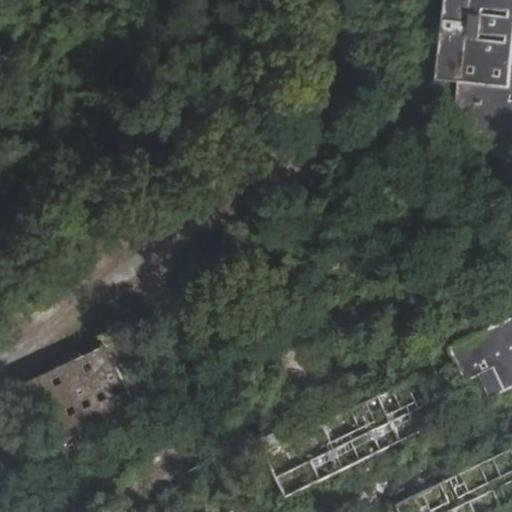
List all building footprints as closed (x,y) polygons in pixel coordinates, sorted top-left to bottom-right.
[(0,0),(0,10),(74,34),(82,8),(56,0),(0,0)] [(153,18),(154,15),(137,0),(124,0),(109,16),(82,8),(74,34),(68,42),(82,56),(54,86),(79,108),(92,92),(124,56),(153,18)] [(511,0),(448,0),(443,46),(442,57),(439,77),(471,81),(464,140),(511,145),(511,0)] [(232,80),(250,87),(262,16),(234,11),(228,58),(227,58),(226,68),(232,80)] [(209,56),(201,66),(153,18),(124,56),(154,84),(135,105),(140,115),(145,120),(157,124),(181,106),(186,112),(221,81),(213,57),(209,56)] [(102,130),(79,108),(54,86),(0,146),(0,159),(16,174),(33,191),(49,173),(55,180),(69,167),(75,172),(98,147),(92,141),(102,130)] [(0,190),(16,174),(0,159),(0,190)] [(122,200),(110,215),(126,229),(139,215),(122,200)] [(113,241),(88,220),(74,236),(99,258),(113,241)] [(35,337),(70,295),(47,276),(12,317),(35,337)] [(494,400),(511,391),(511,321),(453,349),(474,392),(487,386),(494,400)] [(147,424),(142,413),(167,402),(132,327),(107,339),(112,348),(33,385),(69,461),(147,424)] [(301,398),(323,382),(296,345),(274,362),(301,398)] [(447,422),(425,377),(281,446),(277,436),(268,441),(273,452),(268,455),(289,498),(315,486),(312,480),(321,476),(324,482),(394,448),(391,443),(401,438),(404,443),(447,422)] [(151,511),(156,511),(222,482),(194,425),(125,458),(151,511)] [(394,448),(404,443),(401,438),(391,443),(394,448)] [(499,511),(511,506),(511,450),(398,506),(400,511),(499,511)] [(315,486),(324,482),(321,476),(312,480),(315,486)] [(96,511),(88,495),(54,511),(96,511)]
